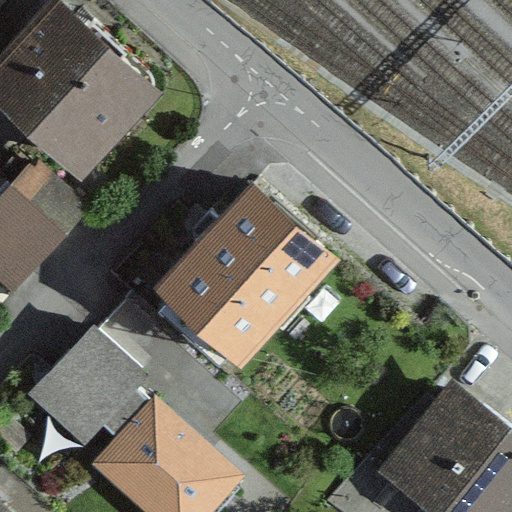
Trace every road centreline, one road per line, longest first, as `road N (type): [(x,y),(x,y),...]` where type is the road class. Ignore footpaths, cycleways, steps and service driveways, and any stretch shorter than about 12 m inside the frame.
road 1 (residential): [(175,0),(511,297)]
road 2 (unknown): [(155,197),(0,68)]
